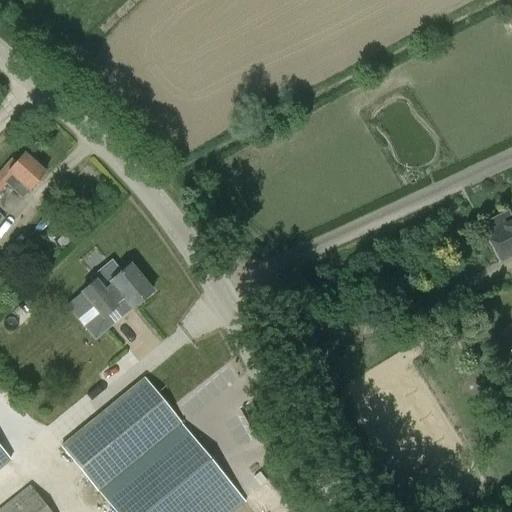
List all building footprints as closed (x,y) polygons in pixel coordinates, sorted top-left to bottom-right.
[(23,152),(15,161),(12,158),(0,171),(0,241),(16,223),(0,208),(0,189),(5,184),(21,199),(45,172),(23,152)] [(511,225),(493,236),(505,258),(511,254),(511,225)] [(81,292),(102,318),(116,306),(115,305),(122,298),(131,309),(152,291),(130,264),(109,282),(110,283),(102,290),(95,280),(81,292)] [(113,511),(230,511),(243,501),(142,378),(60,446),(113,511)] [(0,468),(10,461),(0,449),(0,468)] [(50,511),(30,485),(29,486),(30,486),(0,509),(0,511),(50,511)]
